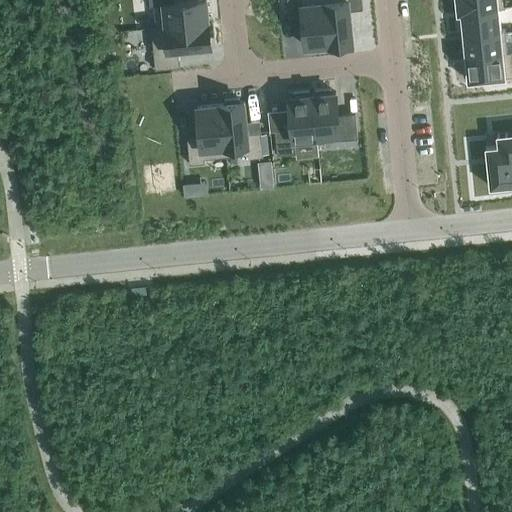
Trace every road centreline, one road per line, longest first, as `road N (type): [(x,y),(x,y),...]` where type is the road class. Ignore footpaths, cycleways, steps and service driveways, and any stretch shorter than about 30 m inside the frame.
road 1 (residential): [(0,271),(410,232)]
road 2 (residential): [(391,62),(410,232)]
road 3 (residential): [(238,78),(391,62)]
